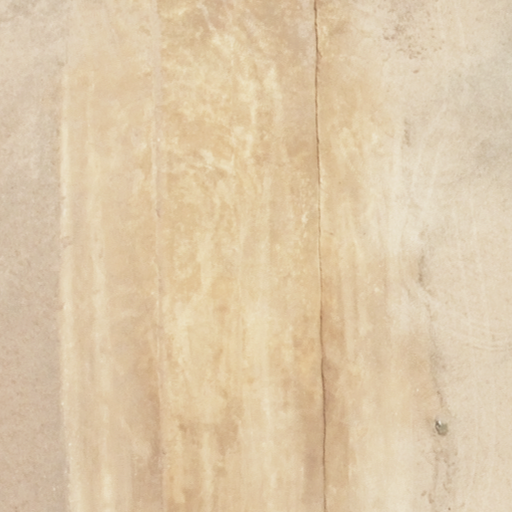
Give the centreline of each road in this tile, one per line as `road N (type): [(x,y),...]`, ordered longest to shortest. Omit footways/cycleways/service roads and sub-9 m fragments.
road 1 (residential): [(201,511),(187,0)]
road 2 (residential): [(294,167),(302,511)]
road 3 (residential): [(294,167),(511,162)]
road 4 (residential): [(290,0),(294,167)]
